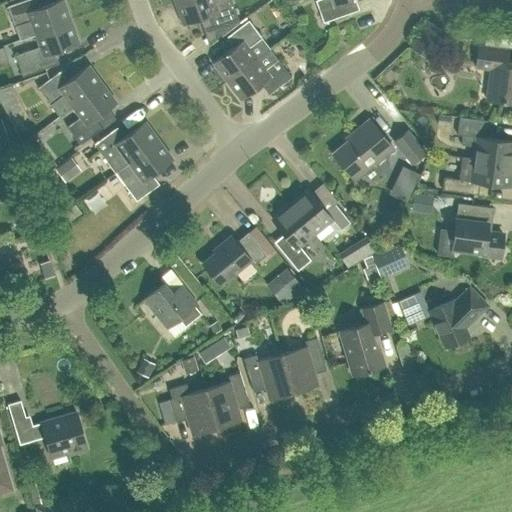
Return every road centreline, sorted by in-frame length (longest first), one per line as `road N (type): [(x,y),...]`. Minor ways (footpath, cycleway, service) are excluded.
road 1 (residential): [(60,300),(156,442),(184,462),(511,363)]
road 2 (residential): [(60,300),(240,145)]
road 3 (residential): [(240,145),(384,39),(403,0)]
road 4 (residential): [(240,145),(147,27),(137,0)]
